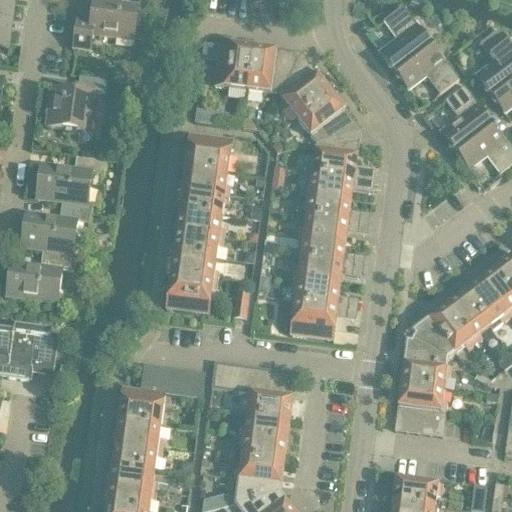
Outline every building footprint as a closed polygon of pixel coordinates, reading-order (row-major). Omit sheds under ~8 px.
[(0,53),(7,55),(15,3),(0,1),(0,53)] [(137,10),(109,6),(109,4),(94,2),(91,27),(76,25),(72,52),(89,55),(91,39),(132,44),(137,10)] [(413,3),(410,10),(418,13),(421,7),(413,3)] [(394,76),(431,47),(403,11),(384,25),(398,43),(380,57),(394,76)] [(490,100),(511,83),(511,50),(500,35),(480,49),(494,67),(476,81),(490,100)] [(246,95),(252,51),(220,47),(214,90),(246,95)] [(431,47),(394,76),(408,94),(426,80),(440,99),(459,84),(431,47)] [(279,99),(302,58),(252,51),(246,95),(279,99)] [(302,58),(279,99),(297,123),(332,97),(302,58)] [(83,136),(86,119),(90,119),(93,98),(105,99),(107,85),(79,81),(77,95),(51,92),(46,130),(83,136)] [(511,83),(490,100),(504,119),(511,112),(511,83)] [(454,155),(492,126),(464,90),(445,105),(459,123),(440,137),(454,155)] [(332,97),(297,123),(316,148),(361,134),(332,97)] [(197,112),(195,125),(211,128),(212,115),(197,112)] [(511,152),(492,126),(454,155),(469,174),(487,160),(501,178),(511,169),(511,152)] [(316,148),(312,178),(354,183),(361,134),(316,148)] [(185,172),(228,178),(232,144),(190,139),(185,172)] [(277,155),(282,151),(277,145),(272,150),(277,155)] [(36,203),(65,207),(87,210),(92,176),(103,178),(105,165),(77,161),(76,173),(41,168),(36,203)] [(226,192),(228,178),(185,172),(182,193),(230,200),(231,192),(226,192)] [(352,205),(354,183),(312,178),(310,190),(305,189),(304,199),(352,205)] [(274,181),(272,195),(284,196),(285,183),(274,181)] [(257,182),(256,191),(264,192),(265,183),(257,182)] [(229,211),(230,200),(182,193),(179,215),(222,221),(224,210),(229,211)] [(349,226),(352,205),(304,199),(303,207),(308,208),(306,221),(349,226)] [(91,211),(87,210),(65,207),(62,223),(27,218),(22,252),(43,255),(72,258),(77,226),(89,228),(91,211)] [(252,209),(250,223),(259,224),(261,210),(252,209)] [(220,234),(222,221),(179,215),(176,237),(224,243),(226,235),(220,234)] [(346,248),(349,226),(306,221),(305,233),(300,232),(298,242),(346,248)] [(223,253),(224,243),(176,237),(173,258),(216,264),(218,253),(223,253)] [(249,241),(248,246),(256,247),(258,239),(253,238),(249,241)] [(343,269),(346,248),(298,242),(297,250),(302,251),(301,264),(343,269)] [(265,245),(263,257),(273,258),(274,247),(265,245)] [(76,259),(72,258),(43,255),(41,271),(11,266),(6,300),(57,308),(62,274),(74,276),(76,259)] [(243,265),(253,267),(255,257),(245,256),(243,265)] [(215,277),(216,264),(173,258),(170,279),(219,286),(220,277),(215,277)] [(511,261),(498,272),(511,289),(511,261)] [(340,291),(343,269),(301,264),(299,276),(294,275),(293,284),(340,291)] [(511,289),(498,272),(481,285),(510,323),(511,321),(511,289)] [(218,295),(219,286),(170,279),(166,313),(209,319),(212,294),(218,295)] [(268,285),(260,283),(258,294),(267,296),(268,285)] [(338,312),(340,291),(293,284),(292,294),(297,294),(295,307),(338,312)] [(481,285),(463,299),(489,333),(492,337),(510,323),(481,285)] [(246,324),(249,300),(237,299),(234,323),(246,324)] [(463,299),(446,312),(474,350),(482,344),(479,340),(489,333),(463,299)] [(333,346),(338,312),(295,307),(291,340),(333,346)] [(446,312),(428,325),(454,359),(464,352),(467,355),(474,350),(446,312)] [(408,341),(404,368),(452,374),(447,373),(448,364),(454,359),(428,325),(408,341)] [(58,341),(50,340),(52,332),(14,327),(13,336),(0,334),(0,381),(32,386),(33,378),(52,380),(58,341)] [(504,375),(511,369),(511,362),(509,359),(498,367),(504,375)] [(61,368),(59,379),(69,381),(71,370),(61,368)] [(224,394),(227,369),(215,368),(212,392),(224,394)] [(404,368),(401,390),(444,396),(445,384),(450,385),(452,374),(404,368)] [(235,395),(238,371),(227,369),(224,394),(235,395)] [(154,397),(157,372),(145,371),(141,395),(154,397)] [(247,397),(250,373),(238,371),(235,395),(246,397),(244,408),(250,408),(248,421),(290,426),(293,403),(282,402),(270,400),(258,398),(247,397)] [(166,399),(169,374),(157,372),(154,397),(165,399),(166,399)] [(258,398),(262,374),(250,373),(247,397),(258,398)] [(178,400),(181,375),(169,374),(166,399),(178,400)] [(270,400),(273,376),(262,374),(258,398),(270,400)] [(190,402),(193,377),(181,375),(178,400),(190,402)] [(282,402),(285,377),(273,376),(270,400),(282,402)] [(193,377),(190,402),(202,404),(205,379),(193,377)] [(282,402),(293,403),(296,379),(285,377),(282,402)] [(401,390),(398,412),(410,414),(422,415),(434,417),(446,418),(447,409),(442,408),(444,396),(401,390)] [(154,397),(141,395),(122,393),(117,426),(161,432),(165,399),(154,397)] [(487,398),(486,406),(497,408),(498,400),(487,398)] [(398,412),(395,437),(407,438),(410,414),(398,412)] [(410,414),(407,438),(419,440),(422,415),(410,414)] [(422,415),(419,440),(431,441),(434,417),(422,415)] [(434,417),(431,441),(443,443),(446,418),(434,417)] [(287,448),(290,426),(248,421),(247,433),(241,432),(240,441),(287,448)] [(159,444),(161,432),(117,426),(114,448),(164,454),(165,445),(159,444)] [(284,469),(287,448),(240,441),(238,450),(244,451),(243,464),(284,469)] [(163,464),(164,454),(114,448),(112,469),(155,475),(157,463),(163,464)] [(234,484),(239,485),(281,491),(284,469),(243,464),(241,476),(235,475),(234,484)] [(181,466),(180,477),(191,479),(193,468),(181,466)] [(153,487),(155,475),(112,469),(109,491),(158,497),(158,496),(166,498),(168,489),(153,487)] [(393,507),(430,511),(434,511),(436,500),(441,501),(443,490),(396,484),(393,507)] [(203,511),(234,511),(281,500),(280,499),(281,491),(239,485),(237,496),(204,505),(203,511)] [(493,502),(502,503),(504,490),(495,489),(493,502)] [(157,507),(158,497),(109,491),(106,511),(149,511),(151,506),(157,507)] [(472,504),(484,505),(486,492),(474,491),(472,504)] [(278,511),(286,506),(281,500),(234,511),(278,511)] [(500,511),(502,503),(493,502),(491,511),(500,511)]
